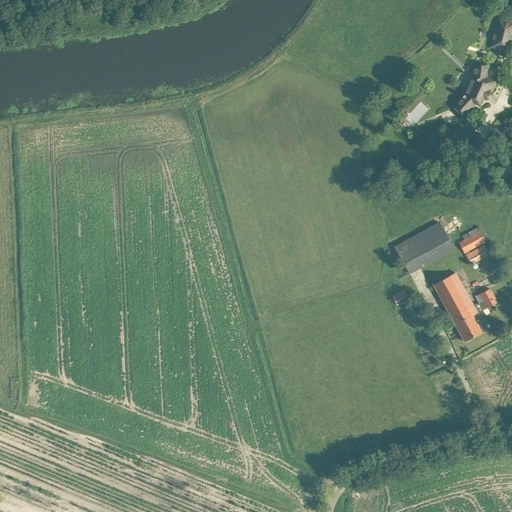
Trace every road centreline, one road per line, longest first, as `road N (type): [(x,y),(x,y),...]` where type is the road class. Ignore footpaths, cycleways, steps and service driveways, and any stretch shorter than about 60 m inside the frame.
road 1 (track): [(0,128),(15,125),(26,414),(303,511)]
road 2 (unclassified): [(325,511),(347,477),(367,468),(476,437),(511,436)]
